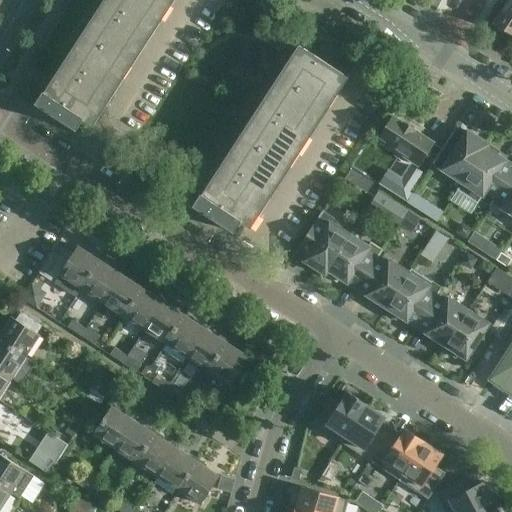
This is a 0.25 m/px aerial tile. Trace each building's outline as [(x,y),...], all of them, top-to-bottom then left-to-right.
[(169,0),(112,0),(49,96),(43,92),(35,104),(76,130),(83,120),(87,123),(169,0)] [(507,5),(494,24),(511,35),(511,0),(507,0),(505,5),(507,5)] [(305,49),(213,188),(207,198),(201,195),(193,207),(234,233),(240,222),(245,226),(344,75),(305,49)] [(395,118),(380,139),(405,156),(403,159),(417,167),(433,144),(395,118)] [(455,192),(457,193),(488,145),(467,132),(465,134),(455,127),(432,164),(461,183),(455,192)] [(492,204),(511,172),(511,166),(496,156),(499,152),(488,145),(457,193),(476,205),(479,201),(489,208),(492,204)] [(387,172),(379,185),(407,203),(424,177),(410,168),(402,181),(387,172)] [(511,172),(492,204),(511,216),(511,172)] [(395,204),(388,216),(392,219),(391,221),(398,226),(407,213),(395,204)] [(304,262),(324,274),(349,236),(330,223),(332,219),(321,212),(295,253),(297,254),(298,252),(307,258),(304,262)] [(407,213),(398,226),(410,234),(419,220),(407,213)] [(437,232),(429,244),(441,252),(449,240),(437,232)] [(368,248),(349,236),(324,274),(336,282),(339,278),(356,290),(382,251),(371,244),(368,248)] [(57,245),(39,272),(76,296),(81,289),(99,260),(78,246),(72,255),(57,245)] [(384,313),(400,287),(411,270),(410,269),(408,273),(388,261),(386,265),(377,259),(382,251),(356,290),(374,301),(372,305),(384,313)] [(502,253),(497,261),(507,267),(511,259),(502,253)] [(467,254),(460,263),(469,268),(474,264),(477,259),(467,254)] [(121,274),(99,260),(81,289),(102,302),(121,274)] [(511,277),(496,268),(488,281),(510,294),(511,290),(511,277)] [(411,270),(400,287),(384,313),(396,320),(398,316),(416,328),(441,289),(411,270)] [(142,288),(121,274),(102,302),(124,316),(142,288)] [(163,302),(142,288),(124,316),(145,330),(163,302)] [(442,290),(441,289),(416,328),(434,339),(431,343),(443,351),(469,312),(448,299),(445,304),(436,298),(442,290)] [(184,316),(163,302),(145,330),(166,344),(184,316)] [(488,325),(469,312),(443,351),(455,358),(458,354),(466,360),(488,325)] [(205,330),(184,316),(166,344),(187,358),(205,330)] [(0,334),(0,341),(25,358),(39,336),(11,318),(0,334)] [(72,320),(67,328),(79,336),(85,329),(72,320)] [(94,346),(99,338),(85,329),(79,336),(94,346)] [(227,344),(205,330),(187,358),(209,372),(227,344)] [(511,340),(500,341),(497,346),(504,357),(490,380),(511,395),(511,340)] [(0,341),(0,372),(11,379),(20,385),(33,364),(25,358),(0,341)] [(227,344),(209,372),(230,385),(248,358),(227,344)] [(114,348),(109,356),(122,365),(127,357),(114,348)] [(135,373),(141,365),(127,357),(122,365),(135,373)] [(96,365),(92,382),(100,385),(105,367),(96,365)] [(0,372),(0,395),(11,379),(0,372)] [(156,376),(151,383),(165,392),(170,384),(156,376)] [(179,401),(184,393),(170,384),(165,392),(179,401)] [(329,398),(312,424),(341,444),(366,405),(348,393),(340,405),(329,398)] [(366,405),(341,444),(370,462),(387,436),(378,430),(378,429),(385,417),(366,405)] [(90,411),(83,406),(74,420),(81,425),(90,411)] [(204,406),(199,413),(216,423),(220,416),(204,406)] [(115,449),(134,421),(112,407),(94,435),(105,442),(115,449)] [(65,433),(72,438),(81,425),(74,420),(65,433)] [(155,435),(134,421),(115,449),(136,463),(155,435)] [(387,436),(370,462),(399,481),(424,442),(405,430),(397,442),(387,436)] [(136,463),(158,477),(176,449),(155,435),(136,463)] [(424,442),(399,481),(428,500),(445,474),(435,467),(443,455),(424,442)] [(197,463),(176,449),(158,477),(179,491),(197,463)] [(0,486),(11,494),(19,499),(33,476),(0,454),(0,486)] [(197,463),(179,491),(200,505),(218,477),(197,463)] [(291,479),(291,480),(298,482),(298,481),(302,470),(294,468),(291,479)] [(79,475),(74,483),(87,491),(92,484),(79,475)] [(464,479),(437,493),(446,511),(476,511),(494,503),(483,483),(470,490),(464,479)] [(224,481),(221,490),(229,493),(232,484),(224,481)] [(101,500),(106,493),(92,484),(87,491),(101,500)] [(0,511),(11,494),(0,486),(0,511)] [(301,488),(295,510),(303,511),(344,511),(348,501),(301,488)] [(73,498),(68,511),(88,511),(91,503),(73,498)] [(121,502),(116,510),(119,511),(134,511),(135,511),(121,502)] [(498,511),(494,503),(476,511),(498,511)]
